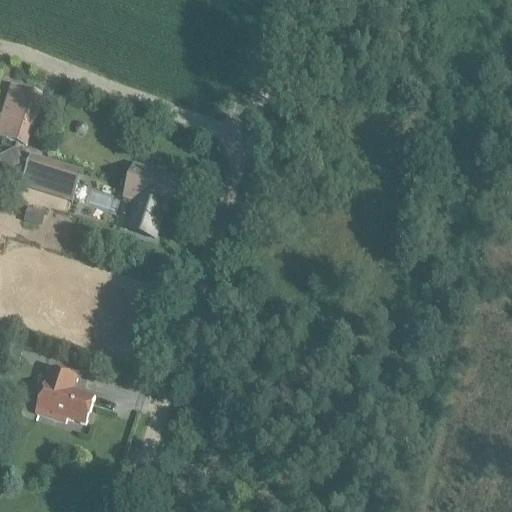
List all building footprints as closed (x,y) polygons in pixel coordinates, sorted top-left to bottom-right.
[(4,120),(0,132),(0,139),(22,146),(36,96),(14,89),(4,120)] [(17,151),(0,159),(0,163),(6,176),(24,181),(22,190),(74,206),(81,183),(29,167),(24,166),(17,151)] [(134,168),(126,199),(139,203),(131,231),(156,238),(164,210),(168,211),(177,180),(134,168)] [(28,214),(25,224),(42,230),(45,219),(28,214)] [(0,339),(0,357),(19,363),(24,347),(0,339)] [(49,372),(36,416),(66,425),(68,421),(87,427),(96,399),(74,392),(78,380),(49,372)]
